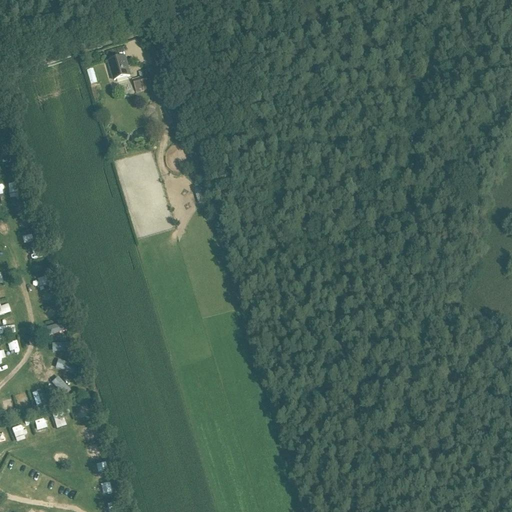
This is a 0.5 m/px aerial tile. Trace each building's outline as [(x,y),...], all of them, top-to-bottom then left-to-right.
[(114,81),(129,76),(124,58),(109,62),(114,81)] [(136,94),(152,90),(148,76),(146,71),(139,73),(140,78),(132,80),(136,94)] [(179,118),(178,116),(171,118),(174,127),(175,127),(181,125),(179,118)] [(203,185),(194,188),(199,205),(208,202),(203,185)] [(47,336),(60,335),(60,324),(47,325),(47,336)] [(51,349),(63,348),(63,340),(50,341),(51,349)] [(54,367),(74,367),(74,359),(54,359),(54,367)] [(77,416),(85,412),(81,403),(73,407),(77,416)] [(55,412),(58,421),(65,418),(62,410),(55,412)] [(47,414),(42,415),(45,428),(51,427),(47,414)] [(17,441),(27,439),(24,422),(13,424),(17,441)] [(90,422),(81,423),(82,433),(91,432),(90,422)]
